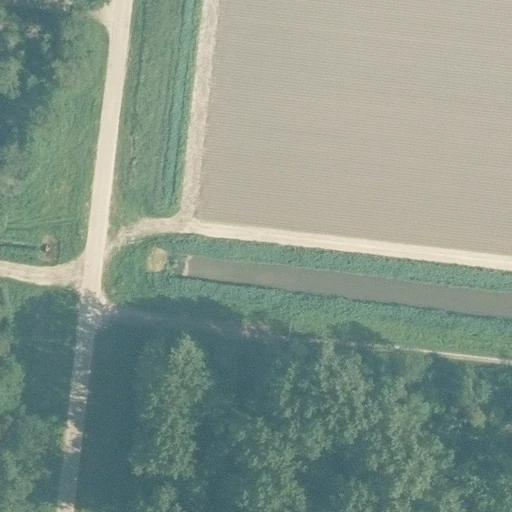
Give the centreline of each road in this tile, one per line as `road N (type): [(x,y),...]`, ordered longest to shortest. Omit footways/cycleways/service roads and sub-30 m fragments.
road 1 (unclassified): [(69,511),(127,0)]
road 2 (track): [(511,270),(193,233),(101,236)]
